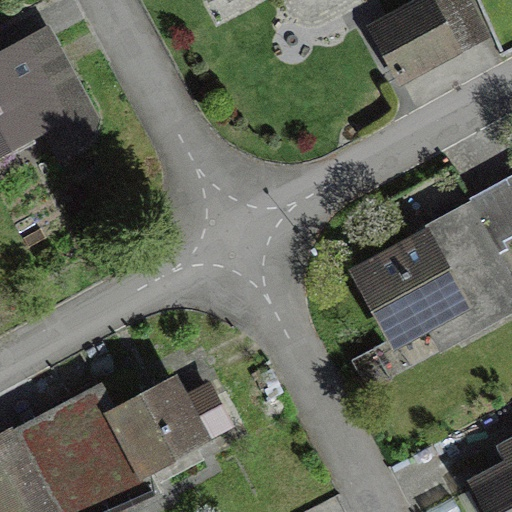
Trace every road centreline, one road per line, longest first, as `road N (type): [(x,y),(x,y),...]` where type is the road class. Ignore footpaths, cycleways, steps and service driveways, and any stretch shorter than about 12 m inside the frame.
road 1 (residential): [(387,511),(242,234)]
road 2 (residential): [(242,234),(511,78)]
road 3 (residential): [(0,368),(242,234)]
road 4 (residential): [(242,234),(112,0)]
